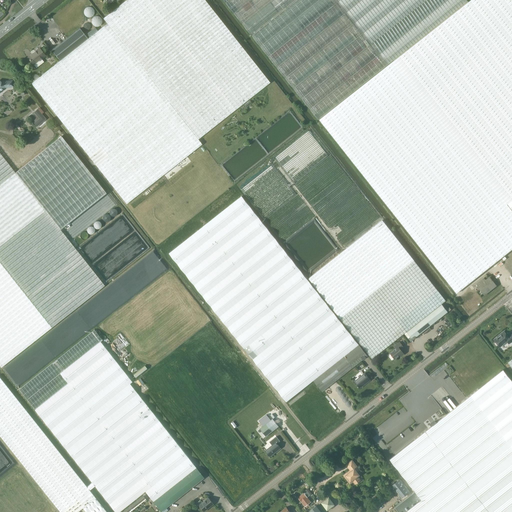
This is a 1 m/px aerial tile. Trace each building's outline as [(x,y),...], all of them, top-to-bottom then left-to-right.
[(126,0),(103,18),(107,23),(198,139),(270,83),(204,0),(126,0)] [(223,0),(249,32),(318,120),(392,62),(393,61),(468,2),(466,0),(223,0)] [(511,0),(470,0),(469,0),(468,2),(393,61),(477,167),(483,174),(484,174),(511,209),(511,0)] [(59,61),(31,83),(95,164),(126,204),(139,194),(156,181),(162,177),(164,175),(187,157),(188,156),(202,145),(198,139),(107,23),(98,31),(95,27),(87,34),(90,37),(88,38),(59,61)] [(80,28),(51,50),(59,61),(88,38),(80,28)] [(41,50),(40,51),(38,49),(27,57),(33,65),(45,55),(41,50)] [(392,62),(318,120),(457,293),(511,249),(511,209),(484,174),(483,174),(477,167),(393,61),(392,62)] [(0,81),(0,91),(5,88),(13,86),(12,80),(0,82),(0,81)] [(45,119),(41,114),(40,112),(42,110),(40,107),(35,111),(41,119),(35,124),(37,126),(45,119)] [(0,153),(0,366),(1,368),(105,285),(60,229),(106,193),(61,136),(15,173),(0,153)] [(329,153),(319,141),(311,147),(311,149),(306,153),(305,169),(297,176),(294,173),(305,164),(300,159),(297,162),(292,157),(283,172),(343,243),(348,235),(347,235),(354,235),(355,234),(354,234),(358,227),(357,238),(383,216),(329,153)] [(240,187),(263,219),(266,217),(269,220),(269,219),(272,217),(270,214),(296,195),(273,163),(240,187)] [(169,253),(244,349),(286,402),(313,380),(359,345),(242,196),(169,253)] [(147,250),(134,231),(133,232),(123,217),(82,244),(94,263),(96,262),(107,277),(147,250)] [(388,225),(385,221),(384,222),(383,220),(309,279),(372,359),(407,332),(413,340),(448,312),(441,304),(446,301),(387,226),(388,225)] [(478,287),(484,294),(495,286),(489,278),(478,287)] [(132,382),(116,362),(100,342),(102,340),(94,329),(18,390),(42,420),(74,460),(115,511),(119,511),(145,492),(153,501),(161,511),(204,478),(129,384),(132,382)] [(511,341),(511,335),(511,334),(508,337),(504,331),(497,336),(497,337),(494,340),(496,342),(495,342),(495,343),(496,345),(497,345),(498,345),(500,347),(507,341),(509,344),(511,341)] [(400,349),(403,347),(400,342),(394,346),(396,348),(390,353),(395,359),(400,355),(400,356),(404,354),(400,349)] [(367,356),(359,345),(313,380),(322,392),(367,356)] [(136,377),(146,368),(145,366),(143,368),(141,367),(133,375),(136,377)] [(398,511),(511,511),(511,380),(503,369),(479,388),(478,389),(457,406),(446,414),(435,423),(434,421),(431,424),(432,425),(414,439),(414,440),(390,459),(415,491),(395,507),(398,511)] [(357,386),(358,387),(359,388),(364,384),(366,382),(367,382),(370,380),(365,373),(354,381),(358,386),(357,386)] [(77,511),(83,508),(85,511),(106,511),(0,377),(0,436),(60,511),(77,511)] [(272,419),(260,429),(266,437),(279,427),(272,419)] [(269,442),(272,445),(265,451),(270,457),(281,448),(277,444),(280,441),(276,437),(269,442)] [(0,469),(7,464),(8,465),(12,461),(0,444),(0,469)] [(359,470),(352,461),(346,465),(350,470),(344,475),(347,479),(348,478),(350,481),(352,480),(355,484),(360,480),(357,476),(358,475),(356,472),(359,470)] [(400,479),(394,484),(403,497),(410,492),(400,479)] [(304,493),(298,498),(305,506),(311,502),(304,493)] [(129,511),(146,499),(143,496),(122,511),(129,511)] [(334,505),(329,497),(322,503),(327,510),(334,505)] [(204,511),(213,504),(208,498),(199,505),(204,511)]
